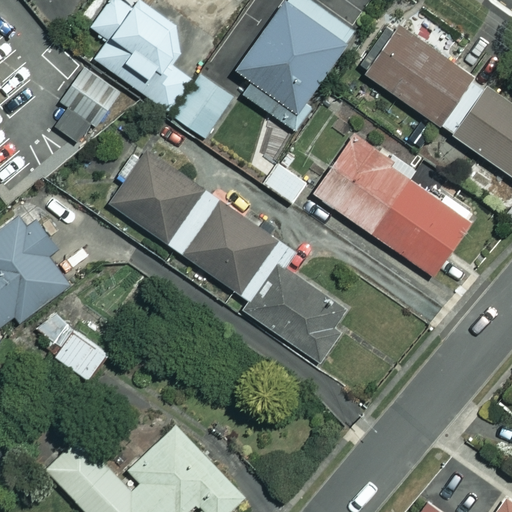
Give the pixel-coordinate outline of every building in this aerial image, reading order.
[(189,32),(145,0),(129,0),(126,6),(117,0),(106,0),(88,25),(104,36),(91,54),(168,110),(190,79),(167,62),(189,32)] [(355,32),(311,0),(279,0),(232,67),(249,80),(241,91),(288,125),(355,32)] [(434,124),(469,78),(396,23),(361,69),(434,124)] [(68,106),(55,124),(82,144),(120,93),(83,66),(58,99),(68,106)] [(231,96),(197,74),(172,114),(205,136),(231,96)] [(511,110),(469,78),(434,124),(511,182),(511,110)] [(431,274),(471,216),(352,134),(312,192),(431,274)] [(279,263),(289,250),(146,149),(108,202),(248,301),(279,263)] [(305,180),(275,161),(261,183),(291,202),(305,180)] [(55,243),(36,218),(27,224),(20,215),(0,229),(0,322),(12,313),(17,320),(67,283),(43,252),(55,243)] [(279,263),(248,301),(243,308),(315,360),(349,313),(279,263)] [(106,352),(51,311),(34,333),(49,343),(45,348),(86,379),(106,352)] [(226,511),(242,498),(176,424),(128,467),(139,480),(129,489),(78,432),(44,463),(87,511),(226,511)] [(511,511),(511,504),(503,498),(493,511),(511,511)] [(435,511),(424,503),(416,511),(435,511)]
